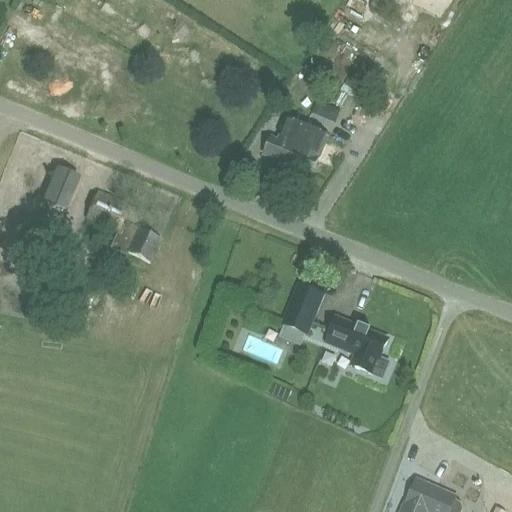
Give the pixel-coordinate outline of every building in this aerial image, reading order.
[(318,70),(343,85),(355,66),(347,61),(351,54),(325,38),(314,57),(322,63),(318,70)] [(431,54),(423,49),(418,57),(425,62),(431,54)] [(391,53),(382,68),(394,75),(403,60),(391,53)] [(358,61),(355,66),(343,85),(359,94),(373,70),(358,61)] [(312,115),(324,120),(329,108),(317,103),(312,115)] [(326,137),(313,132),(287,121),(279,142),(271,139),(264,156),(311,175),(326,137)] [(45,193),(70,203),(81,173),(56,163),(45,193)] [(93,209),(112,218),(117,209),(98,200),(93,209)] [(60,227),(56,239),(63,242),(63,244),(85,252),(80,267),(95,272),(104,246),(89,241),(88,246),(82,244),(87,232),(74,228),(73,231),(60,227)] [(138,255),(152,260),(161,235),(146,230),(138,255)] [(150,326),(172,335),(190,292),(168,283),(150,326)] [(298,285),(282,325),(308,336),(324,296),(298,285)] [(382,380),(389,363),(380,359),(388,341),(336,319),(326,343),(360,357),(355,368),(382,380)] [(459,503),(454,501),(455,498),(416,481),(402,511),(461,511),(462,511),(461,506),(459,503)]
